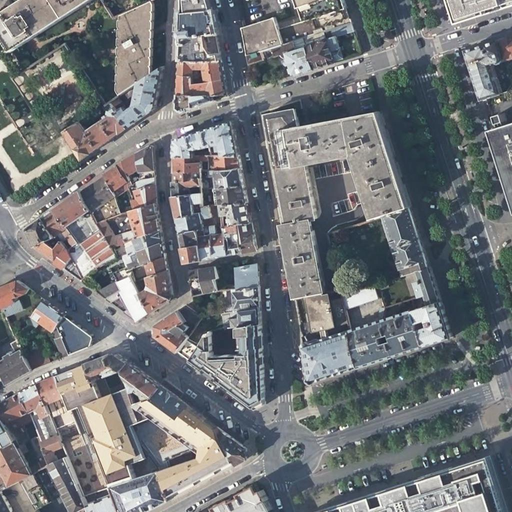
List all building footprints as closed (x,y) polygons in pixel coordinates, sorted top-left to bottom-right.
[(93,0),(25,0),(14,7),(8,12),(9,14),(0,20),(0,28),(15,51),(93,0)] [(130,3),(133,9),(139,6),(136,0),(132,0),(131,1),(130,3)] [(181,0),(181,13),(211,10),(212,10),(209,0),(181,0)] [(280,29),(285,44),(298,41),(305,38),(326,31),(353,23),(348,8),(345,0),(299,0),(301,7),(304,7),(309,20),(280,29)] [(511,0),(450,0),(452,4),(450,4),(452,12),(454,12),(458,23),(511,6),(511,0)] [(122,94),(138,85),(138,83),(151,75),(146,68),(150,66),(146,60),(150,57),(146,51),(151,48),(146,40),(150,38),(147,32),(151,30),(147,24),(152,21),(148,14),(152,12),(147,3),(139,6),(133,9),(120,15),(119,21),(123,28),(119,30),(123,36),(119,39),(123,46),(119,49),(122,55),(118,58),(122,64),(117,67),(121,73),(117,76),(121,82),(117,85),(122,94)] [(181,13),(179,60),(199,60),(220,60),(211,10),(181,13)] [(249,55),(285,44),(280,29),(276,17),(243,28),(246,42),(249,55)] [(338,36),(355,31),(353,23),(326,31),(305,38),(307,47),(314,69),(326,66),(336,62),(345,60),(341,48),(338,36)] [(503,59),(511,57),(506,38),(479,47),(466,51),(481,100),(502,94),(492,65),(502,62),(503,59)] [(288,58),(293,75),(303,73),(314,69),(307,47),(301,49),(298,41),(285,44),(249,55),(251,65),(282,55),(285,57),(288,58)] [(194,68),(199,68),(199,60),(179,60),(178,76),(193,76),(194,76),(194,68)] [(203,68),(205,78),(205,82),(224,80),(220,60),(199,60),(199,68),(203,68)] [(125,106),(118,111),(129,127),(153,110),(156,106),(159,93),(164,66),(151,75),(138,83),(138,85),(134,104),(127,109),(125,106)] [(26,72),(25,71),(24,70),(19,74),(13,78),(37,114),(52,138),(38,147),(33,140),(26,144),(15,127),(0,102),(0,106),(13,128),(31,154),(55,138),(39,113),(16,78),(20,76),(26,72)] [(212,89),(212,95),(227,95),(224,80),(205,82),(199,82),(193,82),(193,77),(193,76),(178,76),(177,95),(198,95),(198,89),(212,89)] [(198,95),(177,95),(177,109),(181,112),(202,105),(228,97),(227,95),(212,95),(198,95)] [(118,97),(111,101),(118,111),(125,106),(118,97)] [(109,141),(129,127),(118,111),(111,101),(104,105),(102,106),(108,115),(102,119),(104,121),(89,132),(81,120),(65,131),(81,156),(86,157),(109,141)] [(377,218),(383,216),(408,208),(400,185),(393,162),(383,130),(378,115),(359,118),(310,127),(299,129),(295,109),(266,115),(280,189),(287,225),(281,226),(285,247),(295,299),(305,297),(324,293),(310,221),(316,219),(306,164),(356,154),(377,218)] [(497,113),(499,121),(507,118),(505,110),(497,113)] [(221,142),(223,154),(239,153),(233,121),(219,125),(206,129),(208,146),(221,142)] [(511,122),(491,129),(510,190),(511,195),(511,122)] [(194,149),(208,146),(206,129),(192,134),(176,139),(175,157),(195,156),(194,149)] [(147,172),(148,178),(155,177),(154,147),(151,145),(138,153),(123,161),(129,175),(140,169),(140,173),(147,172)] [(209,155),(208,155),(209,162),(209,170),(212,170),(242,168),(240,159),(239,153),(223,154),(209,155)] [(202,162),(209,162),(208,155),(204,155),(195,156),(175,157),(174,161),(174,172),(202,171),(202,162)] [(134,185),(129,175),(123,161),(115,167),(105,174),(107,178),(114,193),(127,184),(129,187),(134,185)] [(213,187),(218,187),(245,186),(244,179),(242,168),(212,170),(213,187)] [(202,177),(202,171),(174,172),(173,175),(173,182),(202,177)] [(133,199),(135,209),(157,203),(156,189),(155,177),(148,178),(145,179),(136,184),(137,198),(133,199)] [(172,196),(202,192),(202,187),(202,177),(173,182),(172,182),(172,187),(172,196)] [(95,185),(82,193),(97,223),(107,220),(121,215),(123,214),(114,193),(107,178),(95,185)] [(207,201),(208,207),(219,206),(248,203),(246,194),(245,186),(218,187),(219,194),(213,195),(213,201),(207,201)] [(74,245),(68,249),(73,257),(64,268),(81,281),(93,272),(106,264),(118,259),(115,253),(112,247),(97,223),(82,193),(81,191),(55,209),(79,242),(74,245)] [(202,203),(202,192),(172,196),(175,208),(177,217),(195,214),(194,204),(202,203)] [(127,241),(134,239),(161,228),(160,218),(157,203),(135,209),(131,210),(136,230),(125,233),(126,235),(127,241)] [(220,215),(222,226),(237,224),(252,222),(250,212),(248,203),(219,206),(220,215)] [(210,218),(208,207),(202,208),(203,212),(195,214),(177,217),(178,224),(180,232),(196,230),(202,229),(201,220),(210,218)] [(383,216),(393,247),(421,239),(411,207),(408,208),(383,216)] [(55,209),(43,217),(56,235),(63,231),(74,245),(79,242),(55,209)] [(31,237),(36,248),(47,242),(57,237),(56,235),(43,217),(27,229),(31,237)] [(112,247),(127,241),(126,235),(117,238),(107,220),(97,223),(112,247)] [(252,222),(237,224),(238,231),(240,240),(243,252),(257,249),(254,234),(252,222)] [(231,232),(238,231),(237,224),(222,226),(224,233),(227,255),(237,253),(243,252),(240,240),(233,241),(231,232)] [(214,225),(209,226),(215,257),(222,256),(227,255),(224,233),(215,234),(216,232),(214,225)] [(206,234),(197,236),(199,244),(202,259),(208,258),(215,257),(209,226),(204,227),(205,232),(206,234)] [(127,248),(129,253),(131,256),(164,242),(163,237),(161,228),(134,239),(135,245),(127,248)] [(183,247),(199,244),(197,236),(196,230),(180,232),(181,239),(183,247)] [(68,249),(74,245),(63,231),(56,235),(57,237),(62,241),(68,249)] [(393,247),(396,257),(424,248),(421,239),(393,247)] [(56,248),(47,242),(36,248),(64,268),(73,257),(68,249),(62,241),(56,248)] [(130,269),(148,263),(167,256),(165,249),(164,242),(131,256),(134,262),(128,264),(129,266),(130,269)] [(202,259),(199,244),(183,247),(186,262),(195,260),(202,259)] [(403,276),(418,271),(430,268),(424,248),(396,257),(397,258),(403,276)] [(122,256),(125,255),(123,250),(115,253),(118,259),(120,258),(122,256)] [(126,266),(129,266),(128,264),(134,262),(131,256),(124,259),(126,266)] [(148,263),(150,275),(169,269),(168,263),(167,256),(148,263)] [(239,268),(243,288),(260,287),(261,286),(260,278),(260,271),(257,271),(255,265),(239,268)] [(209,267),(201,269),(205,294),(213,292),(217,291),(215,280),(219,279),(217,266),(209,267)] [(425,295),(428,305),(441,301),(430,268),(418,271),(421,281),(415,283),(419,297),(425,295)] [(148,289),(141,293),(146,303),(151,313),(169,300),(173,293),(171,283),(169,269),(150,275),(149,276),(150,285),(148,289)] [(205,294),(201,269),(188,271),(191,284),(193,297),(205,294)] [(132,273),(116,281),(120,288),(110,302),(137,322),(151,313),(146,303),(141,293),(135,282),(132,273)] [(26,293),(30,289),(18,281),(4,286),(0,288),(0,305),(5,318),(22,311),(18,299),(19,298),(18,297),(26,293)] [(97,292),(110,302),(120,288),(116,281),(97,292)] [(378,284),(343,295),(346,310),(379,299),(376,289),(379,288),(378,284)] [(227,326),(231,326),(261,323),(261,307),(260,287),(243,288),(232,289),(233,304),(226,304),(226,313),(229,315),(231,314),(232,323),(229,324),(227,326)] [(349,325),(346,310),(343,295),(342,290),(324,293),(305,297),(308,313),(312,332),(320,330),(321,339),(329,337),(328,329),(349,325)] [(54,339),(62,358),(70,355),(58,326),(66,316),(55,308),(45,300),(31,318),(34,326),(36,327),(40,322),(53,332),(56,339),(54,339)] [(428,305),(415,309),(427,345),(453,337),(447,320),(441,301),(428,305)] [(202,318),(185,306),(156,326),(155,336),(167,345),(178,352),(189,337),(184,333),(188,328),(183,323),(188,320),(196,326),(202,318)] [(381,320),(350,330),(354,340),(359,367),(395,356),(384,319),(385,307),(380,307),(379,314),(381,320)] [(415,309),(384,319),(395,356),(427,345),(415,309)] [(80,326),(66,316),(58,326),(70,355),(91,347),(95,337),(80,326)] [(265,391),(261,323),(231,326),(227,326),(209,331),(202,343),(190,361),(218,382),(236,395),(256,410),(266,404),(265,391)] [(350,330),(329,337),(321,339),(308,343),(305,335),(301,337),(309,380),(312,382),(359,367),(354,340),(350,330)] [(0,362),(0,368),(6,385),(12,381),(24,375),(32,370),(26,358),(17,340),(16,341),(10,343),(15,355),(12,356),(10,354),(5,357),(6,360),(0,362)] [(35,348),(36,352),(39,350),(45,365),(51,363),(43,345),(35,348)] [(33,355),(26,358),(32,370),(45,365),(39,350),(36,352),(32,353),(33,355)] [(110,376),(124,371),(129,363),(123,358),(118,355),(113,354),(88,364),(95,381),(101,379),(99,374),(104,372),(105,374),(108,373),(110,376)] [(174,396),(162,387),(146,375),(129,363),(124,371),(132,395),(133,394),(136,393),(142,397),(144,402),(135,405),(136,407),(138,413),(144,427),(145,427),(147,429),(154,426),(157,434),(180,425),(181,424),(189,409),(188,408),(189,407),(174,396)] [(68,371),(56,376),(65,398),(75,394),(80,408),(90,405),(76,368),(68,371)] [(67,404),(65,398),(56,376),(38,383),(49,411),(67,404)] [(63,446),(49,411),(38,383),(21,393),(33,419),(40,437),(43,444),(49,458),(52,464),(58,461),(54,450),(63,446)] [(21,426),(33,419),(21,393),(16,396),(9,400),(21,426)] [(0,414),(10,432),(21,426),(9,400),(0,404),(0,414)] [(0,491),(2,490),(9,487),(22,480),(34,474),(30,467),(22,454),(18,447),(10,432),(0,414),(0,437),(5,447),(0,449),(0,470),(4,477),(0,479),(0,491)] [(226,444),(235,465),(246,459),(247,450),(235,441),(225,433),(221,434),(223,438),(226,444)] [(38,446),(43,444),(40,437),(34,439),(38,446)] [(23,444),(18,447),(22,454),(27,451),(23,444)] [(508,511),(490,455),(313,511),(508,511)] [(72,511),(89,511),(87,506),(67,456),(58,461),(52,464),(49,466),(72,511)] [(49,458),(39,462),(43,469),(49,466),(52,464),(49,458)] [(39,462),(30,467),(34,474),(37,472),(43,469),(39,462)] [(171,499),(160,471),(136,479),(112,487),(121,511),(146,511),(148,511),(171,499)] [(50,499),(37,472),(34,474),(22,480),(36,506),(50,499)] [(78,483),(87,506),(89,511),(121,511),(112,487),(105,472),(78,483)] [(38,511),(36,506),(22,480),(9,487),(15,499),(20,497),(27,511),(38,511)] [(272,511),(273,511),(268,502),(269,501),(263,490),(258,492),(255,485),(239,494),(240,497),(236,499),(232,501),(230,498),(214,507),(216,511),(214,511),(272,511)] [(12,511),(2,490),(0,491),(0,511),(12,511)]
